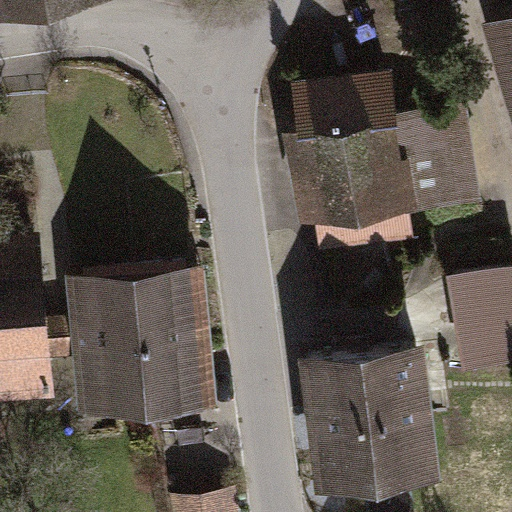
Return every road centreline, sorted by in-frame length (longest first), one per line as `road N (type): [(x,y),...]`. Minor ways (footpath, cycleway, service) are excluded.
road 1 (unclassified): [(278,511),(209,56)]
road 2 (residential): [(0,34),(93,19),(160,30),(209,56)]
